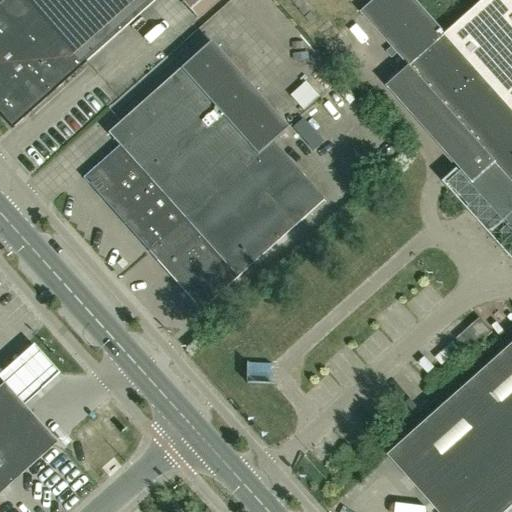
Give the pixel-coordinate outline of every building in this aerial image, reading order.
[(0,115),(11,128),(154,0),(2,0),(0,2),(0,115)] [(184,0),(182,2),(198,20),(219,0),(184,0)] [(511,0),(485,0),(448,34),(417,0),(375,0),(362,13),(410,67),(402,74),(399,71),(389,79),(393,83),(392,83),(467,167),(449,183),(493,233),(506,221),(511,227),(511,230),(509,233),(511,235),(511,0)] [(83,179),(149,253),(272,143),(287,129),(210,42),(107,134),(119,147),(83,179)] [(313,83),(298,98),(310,110),(324,95),(313,83)] [(316,119),(328,133),(335,126),(322,113),(316,119)] [(313,152),(322,143),(302,121),(292,130),(313,152)] [(272,143),(149,253),(200,310),(323,201),(272,143)] [(469,355),(493,334),(480,320),(457,342),(469,355)] [(31,344),(0,370),(0,382),(21,406),(58,375),(31,344)] [(511,511),(511,346),(389,456),(438,511),(511,511)] [(280,393),(277,367),(256,369),(259,395),(280,393)] [(0,495),(53,448),(1,388),(0,388),(0,495)]
